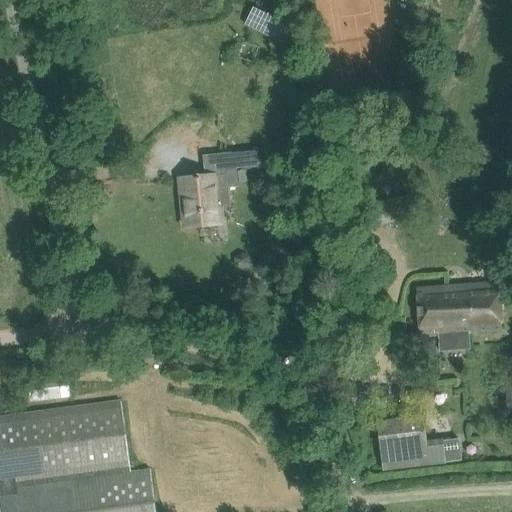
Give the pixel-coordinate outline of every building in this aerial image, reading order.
[(236,152),(225,153),(226,170),(237,169),(259,166),(257,150),(256,150),(236,152)] [(261,167),(241,168),(242,182),(261,181),(261,167)] [(215,176),(180,179),(185,227),(215,224),(213,208),(231,207),(229,188),(238,187),(237,169),(226,170),(215,171),(215,176)] [(405,195),(374,202),(379,227),(411,220),(405,195)] [(497,282),(446,286),(446,288),(447,288),(449,305),(458,304),(458,306),(470,305),(472,332),(501,330),(497,282)] [(446,288),(418,290),(421,336),(438,335),(439,335),(440,350),(470,349),(469,332),(472,332),(470,305),(458,306),(458,304),(449,305),(447,288),(446,288)] [(30,401),(70,397),(67,374),(27,378),(30,401)] [(131,472),(122,402),(0,418),(0,511),(156,511),(151,470),(131,472)] [(377,422),(383,470),(445,462),(442,445),(426,446),(423,416),(377,422)]
